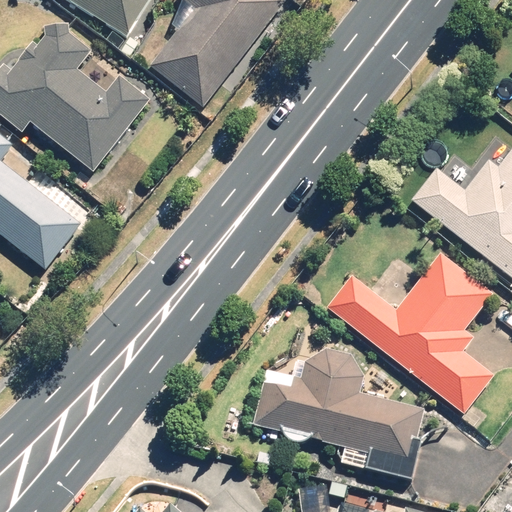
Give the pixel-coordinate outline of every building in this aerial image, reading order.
[(51,0),(122,44),(149,0),(51,0)] [(199,117),(283,9),(271,0),(169,0),(168,2),(189,19),(146,75),(199,117)] [(2,70),(0,72),(0,125),(16,137),(22,129),(91,180),(148,104),(116,80),(102,99),(74,78),(90,56),(68,40),(68,34),(41,34),(40,45),(35,41),(8,75),(2,70)] [(0,247),(42,280),(81,230),(0,166),(0,164),(9,152),(0,145),(0,247)] [(431,175),(406,206),(511,287),(511,149),(510,148),(492,173),(484,166),(460,197),(431,175)] [(350,279),(323,312),(461,424),(495,381),(463,356),(473,344),(460,333),(489,298),(438,257),(392,313),(350,279)] [(361,477),(410,489),(420,446),(414,445),(421,415),(356,399),(360,383),(345,360),(330,357),(321,354),(300,366),(295,384),(264,377),(262,387),(260,387),(250,431),(279,438),(281,442),(289,448),(299,448),(304,444),(365,458),(361,477)] [(181,511),(161,492),(141,511),(181,511)]
